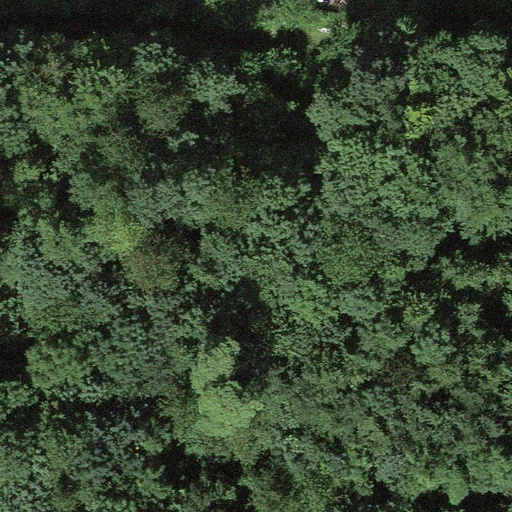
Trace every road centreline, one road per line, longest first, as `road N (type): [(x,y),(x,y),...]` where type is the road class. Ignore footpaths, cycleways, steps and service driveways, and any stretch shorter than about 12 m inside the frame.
road 1 (track): [(511,490),(452,509),(112,402),(0,389)]
road 2 (track): [(0,22),(499,27)]
